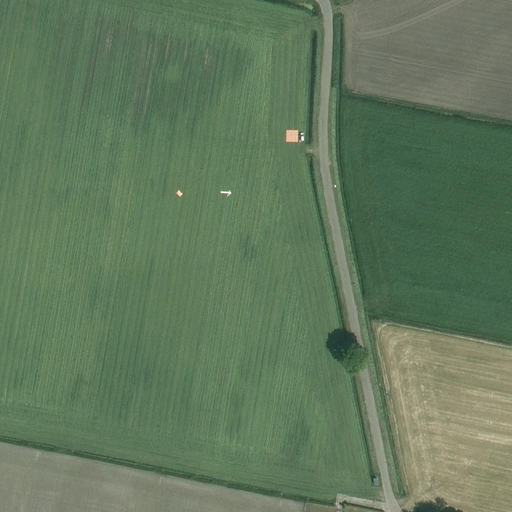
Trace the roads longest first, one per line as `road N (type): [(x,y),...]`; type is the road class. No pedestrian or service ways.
road 1 (unclassified): [(403,511),(386,484),(323,169),(323,0)]
road 2 (unknown): [(396,504),(0,430)]
